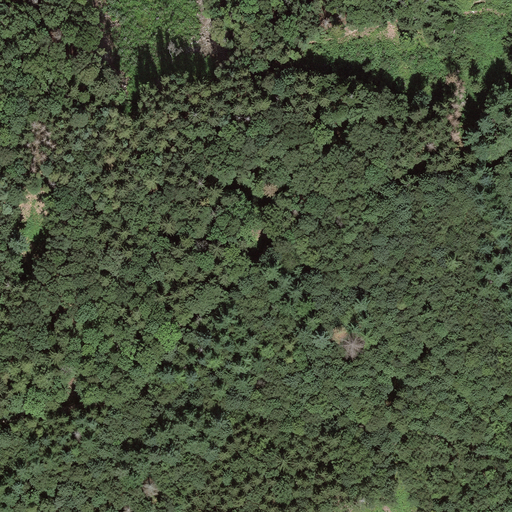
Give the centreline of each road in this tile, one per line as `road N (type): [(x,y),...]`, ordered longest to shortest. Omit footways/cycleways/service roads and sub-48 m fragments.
road 1 (track): [(511,447),(145,402),(0,421)]
road 2 (track): [(511,154),(336,196),(188,316),(148,365),(140,389),(145,402)]
road 3 (track): [(29,149),(123,383),(140,389)]
